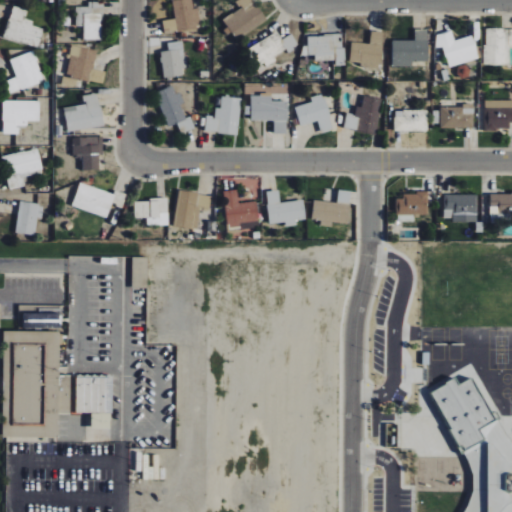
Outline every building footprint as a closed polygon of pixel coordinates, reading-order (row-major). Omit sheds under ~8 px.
[(172,0),(175,19),(163,20),(165,33),(201,28),(198,9),(192,9),(191,0),(172,0)] [(236,0),(236,1),(240,9),(224,18),(236,40),(266,22),(253,0),(236,0)] [(76,7),(76,27),(84,27),(84,40),(102,40),(103,2),(88,2),(88,7),(76,7)] [(3,39),(38,48),(44,29),(32,25),(33,21),(25,19),(27,10),(13,6),(3,39)] [(483,64),(509,65),(509,45),(511,44),(511,28),(485,28),(483,64)] [(428,30),(414,29),(414,40),(392,40),(392,66),(412,67),(412,61),(427,62),(428,30)] [(351,42),(350,62),(360,63),(360,67),(381,68),(383,32),(370,31),(370,44),(351,42)] [(454,40),(452,31),(434,35),(437,48),(443,46),(448,66),(478,59),(473,36),(454,40)] [(291,34),(282,40),(277,32),(250,48),(263,68),(276,60),(274,57),(287,49),(288,51),(298,45),(291,34)] [(167,42),(168,51),(161,51),(163,78),(186,76),(182,41),(167,42)] [(94,69),(97,50),(71,46),(67,77),(104,83),(106,71),(94,69)] [(10,60),(16,77),(4,82),(9,94),(44,80),(33,51),(10,60)] [(168,127),(178,123),(182,133),(194,128),(191,118),(188,119),(178,93),(176,94),(172,86),(155,93),(168,127)] [(84,104),(64,107),(67,131),(103,126),(99,93),(83,95),(84,104)] [(300,126),(318,121),(321,133),(333,130),(323,94),(310,97),(311,102),(294,107),(300,126)] [(271,96),(250,96),(250,120),(274,121),(274,132),(287,133),(287,101),(271,101),(271,96)] [(382,98),(363,96),(361,108),(356,107),(355,114),(346,113),(343,129),(376,134),(382,98)] [(205,130),(238,132),(239,98),(221,97),(220,109),(214,108),(214,116),(206,116),(205,130)] [(511,122),(511,100),(485,100),(485,128),(509,128),(509,122),(511,122)] [(40,101),(3,101),(3,134),(19,134),(19,126),(27,126),(28,121),(40,121),(40,101)] [(440,128),(474,128),(474,106),(441,106),(440,128)] [(427,131),(427,111),(395,110),(394,131),(427,131)] [(82,170),(99,170),(99,154),(103,154),(102,136),(72,137),(73,155),(82,155),(82,170)] [(25,186),(22,176),(43,171),(38,149),(1,156),(9,190),(25,186)] [(113,193),(80,183),(72,206),(107,217),(112,204),(123,207),(127,194),(115,190),(113,193)] [(251,227),(251,221),(258,221),(257,202),(238,202),(238,190),(224,191),(226,228),(251,227)] [(303,200),(280,203),(278,190),(265,192),(270,224),(285,222),(286,227),(297,225),(296,220),(306,219),(303,200)] [(313,200),(311,219),(320,220),(320,225),(331,227),(332,222),(348,224),(351,191),(338,190),(336,203),(313,200)] [(211,195),(178,191),(174,226),(198,229),(200,208),(209,209),(211,195)] [(490,212),(511,212),(511,192),(490,193),(490,212)] [(427,215),(428,195),(397,194),(397,221),(414,221),(415,215),(427,215)] [(477,194),(444,195),(444,221),(477,221),(477,194)] [(134,200),(135,218),(147,217),(147,224),(168,223),(167,199),(134,200)] [(15,233),(33,235),(35,218),(41,219),(44,205),(20,202),(15,233)] [(132,288),(147,288),(148,257),(132,257),(132,288)] [(2,437),(58,437),(58,412),(59,412),(59,331),(2,331),(2,437)] [(76,413),(92,413),(91,429),(111,429),(112,377),(76,376),(76,413)] [(432,390),(485,511),(511,511),(511,444),(511,445),(504,452),(490,448),(482,430),(491,433),(494,423),(473,377),(458,385),(455,380),(432,390)]
